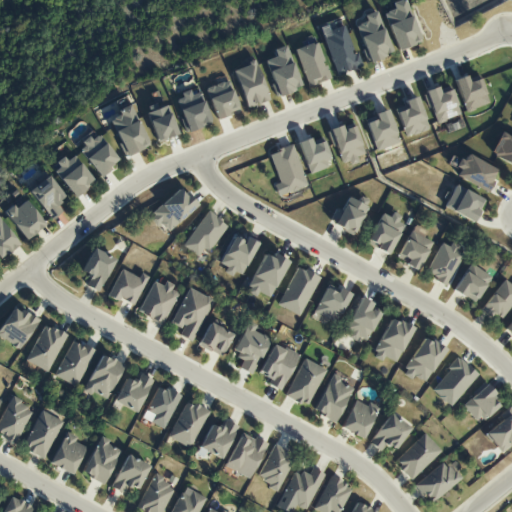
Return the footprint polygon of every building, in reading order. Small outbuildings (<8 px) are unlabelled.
[(399,0),(391,3),(394,9),(383,13),(397,51),(420,42),(404,0),(399,0)] [(368,62),(391,53),(376,10),(363,15),(365,21),(355,25),(368,62)] [(342,23),(320,31),(336,75),(361,66),(356,52),(353,53),(342,23)] [(318,42),(295,48),(305,86),(328,80),(318,42)] [(273,49),(275,56),(264,60),(276,96),(300,88),(285,45),(273,49)] [(246,108),(268,100),(254,61),(232,69),(246,108)] [(453,80),(466,112),(489,103),(478,76),(468,81),(465,75),(453,80)] [(227,78),(204,86),(216,120),(229,115),(228,113),(238,109),(227,78)] [(459,115),(450,87),(438,90),(437,87),(424,90),(435,123),(459,115)] [(174,98),(187,132),(211,123),(199,92),(191,95),(190,92),(174,98)] [(429,129),(416,96),(404,101),(405,105),(395,109),(406,137),(429,129)] [(176,136),(167,103),(146,108),(155,142),(176,136)] [(117,110),(119,116),(110,120),(126,156),(148,146),(130,104),(117,110)] [(366,122),(375,150),(398,143),(388,109),(374,113),(376,119),(366,122)] [(328,130),(341,166),(358,160),(356,156),(364,154),(353,123),(343,127),(342,124),(328,130)] [(78,150),(99,176),(118,160),(95,131),(81,143),(84,146),(78,150)] [(511,138),(500,132),(489,154),(511,165),(511,138)] [(312,145),(310,138),(298,142),(308,174),(331,167),(322,142),(312,145)] [(277,196),(306,186),(292,145),(269,153),(279,183),(273,184),(277,196)] [(52,166),(73,197),(93,184),(73,153),(52,166)] [(62,211),(56,204),(64,197),(47,176),(28,192),(51,220),(62,211)] [(443,208),(474,222),(484,199),(454,185),(443,208)] [(147,217),(156,226),(159,223),(168,232),(196,205),(180,187),(147,217)] [(45,225),(23,196),(2,211),(24,240),(45,225)] [(328,223),(354,234),(368,200),(358,196),(356,201),(346,197),(341,210),(334,208),(328,223)] [(207,252),(227,226),(207,211),(182,245),(197,257),(203,249),(207,252)] [(367,245),(389,254),(402,217),(391,213),(389,217),(379,213),(367,245)] [(0,258),(19,245),(0,219),(0,258)] [(426,231),(411,224),(396,260),(419,269),(430,241),(423,238),(426,231)] [(240,277),(257,243),(245,237),(243,241),(233,236),(218,265),(240,277)] [(440,242),(425,274),(448,285),(463,251),(449,245),(449,247),(440,242)] [(85,285),(98,292),(115,259),(93,248),(80,272),(89,277),(85,285)] [(287,263),(266,251),(244,291),(255,297),(258,292),(269,297),(287,263)] [(473,303),(490,277),(470,263),(453,289),(473,303)] [(298,316),(319,278),(297,266),(277,304),(298,316)] [(140,273),(137,277),(120,269),(107,294),(132,306),(147,277),(140,273)] [(511,303),(511,284),(511,285),(502,279),(482,308),(500,321),(511,303)] [(161,325),(178,291),(163,283),(161,286),(152,281),(136,312),(161,325)] [(325,284),(314,312),(337,322),(348,294),(325,284)] [(193,342),(212,299),(186,287),(170,323),(181,328),(178,336),(193,342)] [(366,342),(378,312),(371,309),(373,303),(358,297),(344,333),(366,342)] [(0,326),(0,337),(19,350),(37,322),(14,306),(0,326)] [(412,329),(391,318),(370,356),(381,361),(384,356),(395,362),(412,329)] [(238,369),(252,375),(268,338),(252,331),(255,325),(245,321),(232,353),(242,358),(238,369)] [(222,356),(231,333),(207,323),(197,347),(222,356)] [(26,362),(49,371),(64,334),(41,325),(26,362)] [(424,382),(444,350),(424,337),(401,374),(411,380),(413,376),(424,382)] [(93,350),(71,340),(54,376),(76,387),(93,350)] [(259,373),(269,377),(266,384),(282,391),(297,354),(271,343),(259,373)] [(123,365),(101,354),(83,389),(105,400),(123,365)] [(325,369),(302,358),(284,396),(307,407),(325,369)] [(477,375),(458,358),(430,389),(449,406),(477,375)] [(125,378),(113,401),(135,413),(152,380),(138,373),(133,382),(125,378)] [(350,387),(339,382),(340,378),(329,373),(313,413),(336,422),(350,387)] [(497,405),(491,398),(495,394),(485,384),(461,406),(478,423),(497,405)] [(146,412),(153,415),(150,423),(165,429),(179,395),(156,386),(146,412)] [(0,435),(16,443),(31,408),(9,398),(0,419),(0,435)] [(376,409),(354,398),(339,428),(361,439),(376,409)] [(167,437),(189,448),(208,412),(186,401),(167,437)] [(511,443),(511,413),(507,408),(499,415),(502,418),(484,435),(501,453),(511,443)] [(62,422),(41,410),(21,447),(43,459),(62,422)] [(380,451),(384,444),(395,450),(409,426),(387,413),(369,444),(380,451)] [(221,429),(210,423),(198,448),(221,459),(237,426),(225,421),(221,429)] [(72,475),(85,447),(74,442),(76,437),(65,432),(50,464),(72,475)] [(249,479),(266,444),(240,432),(223,466),(249,479)] [(393,462),(410,479),(440,451),(423,433),(393,462)] [(82,475),(105,484),(119,449),(106,445),(108,439),(98,435),(82,475)] [(276,489),(293,455),(273,445),(255,479),(276,489)] [(126,485),(137,490),(149,465),(126,454),(110,487),(122,493),(126,485)] [(463,477),(451,463),(445,468),(441,463),(414,485),(430,504),(463,477)] [(294,470),(275,506),(285,511),(290,511),(294,505),(305,510),(323,474),(311,468),(307,477),(294,470)] [(135,509),(140,511),(161,511),(174,486),(152,475),(135,509)] [(332,511),(338,511),(351,487),(329,476),(312,509),(318,511),(328,511),(329,510),(332,511)] [(197,511),(205,498),(184,487),(170,511),(197,511)] [(28,511),(31,507),(9,496),(0,511),(28,511)] [(374,511),(356,502),(350,511),(374,511)]
